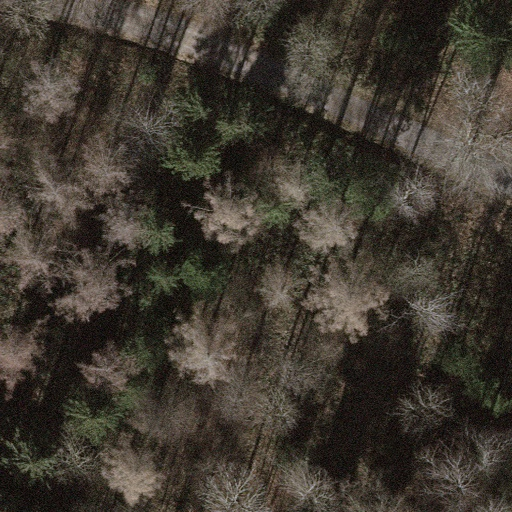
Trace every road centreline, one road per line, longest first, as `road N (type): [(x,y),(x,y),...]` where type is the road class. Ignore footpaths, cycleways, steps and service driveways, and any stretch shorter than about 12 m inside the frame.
road 1 (motorway): [(0,388),(511,317)]
road 2 (track): [(55,0),(185,33),(511,177)]
